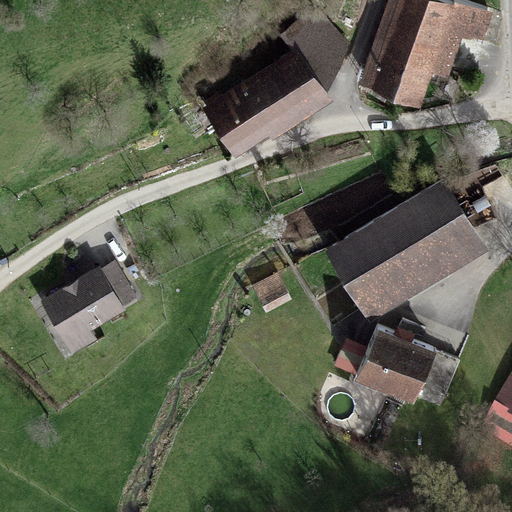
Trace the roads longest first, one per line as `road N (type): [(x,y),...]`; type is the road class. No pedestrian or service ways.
road 1 (residential): [(331,129),(142,193),(0,280)]
road 2 (residential): [(511,107),(331,129)]
road 3 (residential): [(331,129),(371,0)]
